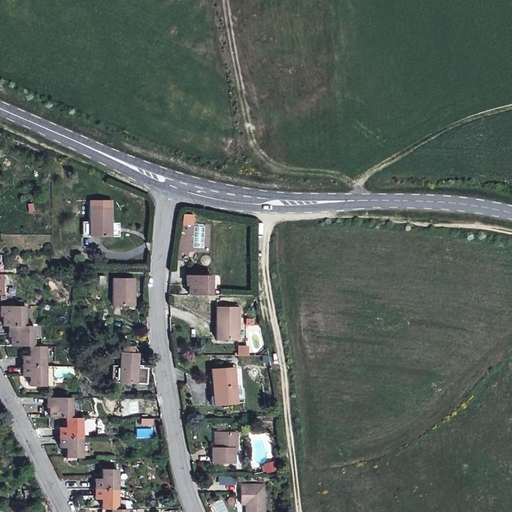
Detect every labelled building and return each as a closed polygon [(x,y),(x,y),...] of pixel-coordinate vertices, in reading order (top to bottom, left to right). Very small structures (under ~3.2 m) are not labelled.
[(89,200),(89,237),(111,236),(111,218),(111,200),(89,200)] [(189,285),(189,295),(210,295),(210,275),(186,275),(186,280),(187,285),(189,285)] [(134,278),(112,278),(112,305),(134,306),(134,278)] [(3,316),(3,326),(9,326),(24,326),(24,306),(1,306),(1,311),(1,316),(3,316)] [(237,339),(238,329),(236,329),(236,324),(238,324),(238,308),(216,307),(216,323),(216,339),(237,339)] [(11,336),(11,345),(30,346),(32,346),(33,326),(24,326),(9,326),(9,331),(9,336),(11,336)] [(44,366),(44,346),(32,346),(30,346),(30,356),(23,356),(23,361),(23,366),(44,366)] [(138,354),(132,354),(121,353),(120,353),(119,366),(118,382),(136,383),(137,369),(138,354)] [(44,386),(44,366),(23,366),(23,371),(23,376),(29,376),(29,386),(44,386)] [(212,382),(213,396),(220,396),(221,404),(236,403),(234,367),(211,368),(212,382)] [(220,396),(213,396),(213,404),(221,404),(220,396)] [(50,407),(49,417),(66,417),(71,417),(71,397),(47,397),(47,402),(47,407),(50,407)] [(81,437),(81,417),(71,417),(66,417),(66,427),(59,427),(59,437),(81,437)] [(216,448),(214,447),(211,447),(211,455),(211,462),(234,462),(234,448),(236,448),(237,432),(217,432),(216,448)] [(66,447),(66,457),(81,457),(81,447),(81,437),(59,437),(59,448),(66,447)] [(274,464),(265,465),(266,472),(275,471),(274,464)] [(95,483),(95,488),(116,488),(117,469),(102,468),(102,478),(95,478),(95,483)] [(264,511),(264,485),(240,485),(240,504),(245,504),(244,511),(264,511)] [(101,498),(101,508),(111,509),(116,509),(116,488),(95,488),(95,493),(95,498),(101,498)]
